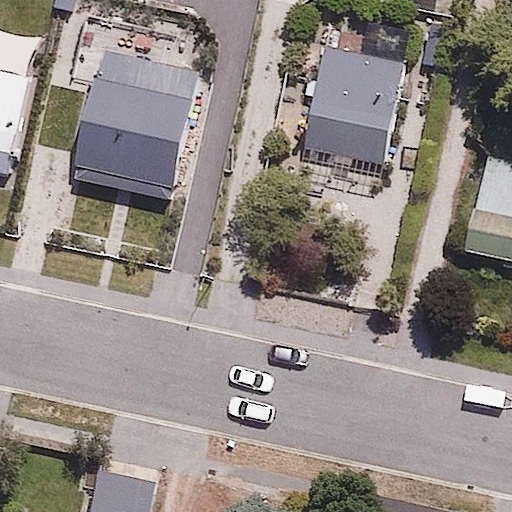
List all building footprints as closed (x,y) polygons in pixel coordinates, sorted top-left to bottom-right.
[(511,0),(497,0),(485,56),(511,61),(511,0)] [(183,189),(202,69),(148,60),(153,27),(100,18),(76,172),(106,177),(104,191),(138,196),(140,182),(183,189)] [(389,180),(408,39),(324,27),(304,168),(389,180)] [(0,172),(6,174),(29,57),(0,51),(0,172)] [(511,156),(475,149),(456,245),(511,255),(511,156)] [(147,511),(154,481),(106,471),(97,511),(147,511)]
